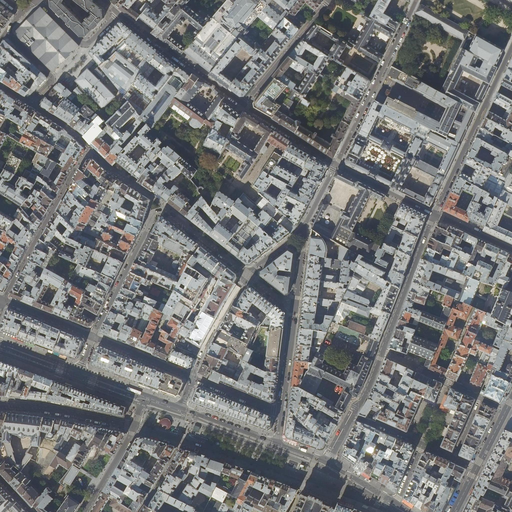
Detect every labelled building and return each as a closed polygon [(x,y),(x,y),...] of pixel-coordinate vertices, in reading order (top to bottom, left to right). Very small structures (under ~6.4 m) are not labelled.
[(55,11),(65,20),(73,29),(80,35),(86,36),(91,30),(98,23),(103,18),(103,15),(103,8),(92,0),(50,0),(51,6),(55,11)] [(136,21),(140,16),(140,15),(130,7),(136,0),(149,0),(152,2),(153,0),(127,0),(120,9),(130,16),(136,21)] [(142,13),(140,15),(140,16),(148,23),(155,28),(178,0),(153,0),(152,2),(149,5),(142,13)] [(173,47),(174,48),(182,54),(184,51),(186,49),(212,18),(209,15),(205,20),(186,4),(188,0),(178,0),(155,28),(151,32),(164,41),(170,45),(170,46),(171,46),(173,47)] [(226,0),(213,17),(238,39),(263,10),(268,3),(264,0),(236,0),(235,0),(226,0)] [(271,0),(268,3),(263,10),(279,24),(285,17),(298,0),(290,0),(289,2),(286,0),(271,0)] [(309,17),(323,1),(321,0),(298,0),(285,17),(300,28),(307,20),(308,18),(309,17)] [(378,0),(370,15),(384,23),(396,30),(399,23),(390,17),(390,16),(383,13),(389,0),(406,0),(409,1),(409,0),(378,0)] [(141,12),(142,13),(149,5),(148,3),(146,3),(140,10),(141,12)] [(441,93),(440,92),(439,93),(474,112),(476,113),(484,96),(497,68),(495,67),(503,51),(420,4),(417,9),(415,14),(416,14),(464,41),(460,48),(462,50),(450,75),(449,74),(449,75),(449,76),(441,93)] [(5,8),(1,5),(0,7),(0,23),(4,28),(14,15),(8,10),(5,8)] [(52,71),(53,72),(59,66),(67,59),(72,53),(78,47),(78,46),(68,36),(66,34),(54,22),(53,21),(42,10),(41,9),(40,8),(34,15),(34,14),(28,20),(21,27),(21,28),(15,34),(27,46),(32,51),(39,59),(52,71)] [(228,87),(233,81),(221,72),(236,53),(237,54),(243,47),(249,52),(253,56),(260,47),(261,46),(256,42),(255,43),(246,35),(248,32),(263,44),(272,33),(277,27),(279,24),(263,10),(238,39),(211,72),(209,74),(218,81),(228,87)] [(350,38),(347,42),(353,46),(371,57),(379,62),(380,62),(383,55),(374,50),(366,45),(374,30),(375,28),(381,31),(392,38),(396,30),(384,23),(370,15),(365,12),(363,17),(368,20),(356,42),(350,38)] [(200,64),(211,72),(238,39),(213,17),(212,18),(186,49),(184,51),(200,64)] [(296,34),(300,28),(285,17),(279,24),(277,27),(291,38),(291,39),(296,34)] [(104,39),(90,53),(90,54),(90,55),(96,62),(97,64),(98,64),(100,66),(101,68),(135,33),(130,30),(124,25),(121,22),(106,36),(104,39)] [(343,27),(348,31),(352,26),(346,22),(343,27)] [(353,46),(347,42),(316,24),(309,31),(303,39),(329,55),(334,58),(342,64),(344,61),(338,58),(346,45),(351,48),(353,46)] [(284,47),(291,38),(277,27),(272,33),(278,37),(266,52),(260,47),(253,56),(248,63),(253,67),(243,79),(252,86),(252,85),(254,82),(254,83),(256,80),(261,74),(262,74),(278,55),(277,54),(281,50),(283,47),(283,48),(284,47)] [(107,75),(124,97),(159,52),(147,43),(135,33),(101,68),(107,75)] [(329,55),(303,39),(301,41),(296,47),(289,56),(319,74),(323,76),(325,74),(321,72),(329,58),(333,61),(334,58),(329,55)] [(3,43),(1,47),(37,78),(41,73),(33,65),(20,52),(8,40),(6,40),(4,40),(3,43)] [(8,74),(23,87),(19,94),(22,95),(25,97),(28,93),(29,90),(37,78),(1,47),(0,47),(0,67),(8,74)] [(140,117),(179,68),(169,60),(159,52),(124,97),(128,102),(140,117)] [(319,74),(289,56),(281,65),(273,76),(275,77),(294,89),(305,96),(319,74)] [(87,94),(103,109),(115,97),(100,81),(107,75),(101,68),(100,66),(97,69),(97,68),(95,70),(94,71),(94,72),(92,73),(88,70),(88,69),(84,73),(82,75),(78,79),(75,82),(79,86),(77,88),(75,90),(74,91),(74,92),(72,93),(72,94),(77,98),(80,101),(87,94)] [(0,81),(2,83),(8,74),(0,67),(0,81)] [(368,86),(370,81),(347,67),(341,76),(345,79),(347,80),(352,72),(356,74),(352,81),(350,80),(349,81),(365,91),(368,86)] [(466,130),(474,112),(439,93),(391,67),(387,75),(412,88),(447,107),(440,124),(378,93),(374,101),(460,144),(465,132),(466,130)] [(185,73),(179,68),(140,117),(151,131),(169,107),(191,78),(187,75),(185,73)] [(44,76),(41,73),(37,78),(29,90),(28,93),(30,95),(43,83),(47,79),(44,76)] [(8,74),(2,83),(9,88),(10,88),(19,94),(23,87),(8,74)] [(193,74),(191,78),(169,107),(171,108),(174,105),(191,117),(188,121),(190,123),(190,124),(190,125),(190,126),(194,129),(195,129),(196,129),(197,128),(198,128),(200,129),(204,123),(205,124),(206,124),(207,125),(208,126),(212,129),(214,126),(216,123),(214,121),(211,119),(215,114),(219,117),(225,105),(222,102),(225,98),(219,94),(214,90),(213,90),(214,91),(214,92),(215,93),(214,94),(217,96),(216,98),(215,99),(206,112),(204,114),(189,103),(200,88),(201,89),(203,86),(205,88),(207,87),(208,87),(209,87),(210,88),(211,88),(211,87),(199,79),(193,74)] [(338,92),(344,95),(346,90),(340,87),(345,79),(341,76),(339,75),(337,79),(341,82),(338,85),(336,84),(333,91),(337,93),(338,92)] [(272,80),(254,102),(255,106),(262,111),(273,117),(277,109),(281,104),(275,101),(275,99),(282,91),(288,96),(294,89),(275,77),(272,80)] [(244,95),(252,86),(243,79),(241,82),(236,78),(233,81),(228,87),(233,90),(234,90),(234,91),(235,92),(240,95),(243,95),(244,95)] [(365,93),(365,91),(349,81),(347,80),(345,79),(340,87),(346,90),(362,99),(362,98),(365,93)] [(495,99),(511,108),(511,83),(504,79),(501,85),(511,91),(511,101),(497,93),(496,96),(495,99)] [(49,93),(38,103),(40,107),(42,108),(49,112),(56,103),(60,97),(67,89),(61,84),(59,84),(49,93)] [(51,113),(54,115),(60,107),(72,94),(72,93),(68,89),(67,89),(60,97),(63,99),(58,105),(56,103),(49,112),(51,113)] [(305,96),(294,89),(288,96),(281,104),(277,109),(285,113),(286,110),(287,111),(290,107),(288,106),(288,105),(291,106),(293,102),(292,101),(296,95),(301,99),(297,104),(302,107),(304,104),(308,106),(310,102),(308,101),(309,99),(305,96)] [(356,111),(362,99),(346,90),(344,95),(351,100),(342,119),(343,119),(350,124),(356,111)] [(16,100),(6,94),(0,104),(0,114),(6,117),(16,101),(16,100)] [(61,120),(69,125),(79,114),(84,118),(87,120),(88,119),(90,121),(94,124),(95,122),(93,119),(97,115),(86,106),(82,110),(81,111),(71,102),(75,98),(76,99),(77,98),(72,94),(60,107),(54,115),(61,120)] [(38,112),(28,106),(26,105),(17,99),(16,101),(6,117),(7,118),(23,127),(20,133),(24,135),(26,132),(27,132),(38,112)] [(489,112),(486,119),(511,132),(511,108),(495,99),(493,103),(507,110),(502,119),(489,112)] [(441,185),(444,179),(444,178),(460,144),(374,101),(365,121),(352,148),(345,162),(346,165),(367,176),(371,178),(375,180),(399,192),(403,194),(423,204),(430,207),(430,206),(431,206),(431,205),(434,199),(437,191),(440,185),(441,185)] [(122,139),(140,117),(128,102),(106,124),(108,126),(122,139)] [(220,155),(225,148),(241,117),(233,110),(225,105),(219,117),(216,123),(214,126),(212,129),(204,146),(220,155)] [(281,124),(295,133),(299,124),(301,122),(297,119),(295,120),(285,113),(277,109),(273,117),(272,118),(281,124)] [(53,122),(46,118),(38,113),(38,112),(27,132),(42,141),(48,132),(49,130),(53,122)] [(267,142),(274,132),(259,122),(243,112),(241,117),(225,148),(244,161),(235,175),(237,176),(242,180),(261,152),(265,146),(265,145),(267,142)] [(71,127),(74,129),(84,118),(79,114),(69,125),(71,127)] [(87,141),(91,145),(108,126),(106,124),(97,115),(93,119),(95,122),(94,124),(96,125),(84,137),(87,141)] [(161,143),(151,131),(140,117),(122,139),(105,159),(109,163),(113,166),(116,162),(118,164),(121,165),(128,171),(130,173),(134,177),(154,153),(152,151),(154,149),(156,150),(161,144),(161,143)] [(77,131),(79,133),(90,121),(88,119),(87,120),(84,118),(74,129),(77,131)] [(326,153),(333,158),(342,141),(350,124),(343,119),(337,131),(336,133),(333,137),(330,143),(331,144),(326,153)] [(483,123),(481,128),(492,135),(495,128),(503,132),(500,139),(511,145),(511,132),(486,119),(483,123)] [(79,133),(82,135),(84,137),(96,125),(94,124),(90,121),(79,133)] [(54,123),(53,122),(49,130),(50,132),(50,133),(48,132),(42,141),(54,148),(54,147),(64,130),(54,123)] [(319,148),(326,153),(331,144),(330,143),(316,134),(317,133),(315,132),(314,133),(312,132),(299,124),(295,133),(311,143),(319,148)] [(108,126),(91,145),(91,146),(97,152),(105,159),(122,139),(108,126)] [(479,133),(476,139),(507,156),(510,151),(511,152),(511,145),(500,139),(492,135),(481,128),(479,133)] [(15,140),(19,142),(47,158),(54,148),(42,141),(27,132),(26,132),(24,135),(20,133),(14,130),(9,136),(12,138),(15,140)] [(68,133),(64,130),(54,147),(63,152),(77,160),(79,156),(84,148),(72,137),(70,135),(68,134),(68,133)] [(279,135),(274,132),(267,142),(285,154),(291,145),(292,143),(279,135)] [(10,151),(15,140),(12,138),(7,148),(7,149),(10,151)] [(470,153),(467,158),(506,180),(509,174),(511,168),(511,152),(510,151),(507,156),(476,139),(474,144),(470,153)] [(12,156),(4,170),(18,177),(34,185),(39,177),(49,159),(47,158),(19,142),(16,147),(17,148),(12,156)] [(139,180),(139,181),(154,162),(157,159),(165,149),(161,144),(156,150),(154,153),(134,177),(136,178),(139,180)] [(162,198),(168,203),(172,207),(176,210),(179,212),(187,203),(189,201),(177,190),(178,188),(175,186),(174,186),(171,190),(172,191),(171,192),(164,186),(163,184),(165,184),(167,182),(168,183),(170,180),(172,181),(182,172),(191,180),(196,172),(192,168),(172,150),(175,147),(173,146),(173,147),(170,145),(166,150),(165,149),(157,159),(161,162),(158,166),(151,174),(156,177),(160,180),(157,183),(152,191),(154,192),(158,195),(159,196),(162,198)] [(292,188),(300,174),(311,157),(301,151),(291,145),(285,154),(282,158),(270,176),(292,188)] [(73,166),(77,160),(63,152),(58,159),(62,162),(61,165),(65,168),(70,171),(71,169),(73,166)] [(282,158),(279,156),(275,153),(253,186),(260,192),(259,194),(279,211),(287,196),(290,191),(292,188),(270,176),(282,158)] [(320,162),(311,157),(300,174),(304,176),(306,176),(309,171),(311,172),(308,179),(307,178),(305,178),(304,181),(304,183),(305,183),(302,189),(313,195),(316,189),(318,186),(321,180),(327,169),(326,167),(326,165),(320,162)] [(461,173),(458,178),(487,194),(497,199),(506,180),(467,158),(465,164),(476,170),(472,178),(461,173)] [(69,173),(70,171),(65,168),(62,172),(62,173),(57,180),(51,176),(57,164),(49,159),(39,177),(42,179),(42,180),(47,184),(53,190),(57,194),(58,193),(67,176),(69,173)] [(83,169),(81,172),(84,174),(93,159),(91,160),(87,160),(83,169)] [(95,181),(98,180),(106,171),(100,165),(93,159),(84,174),(87,177),(93,183),(95,181)] [(137,183),(142,186),(146,180),(148,177),(151,174),(158,166),(154,162),(139,181),(137,183)] [(0,193),(3,195),(5,197),(18,177),(4,170),(2,169),(0,172),(0,193)] [(73,180),(75,182),(94,199),(99,189),(95,185),(93,189),(84,181),(87,177),(84,174),(81,172),(78,170),(75,175),(73,180)] [(116,193),(110,191),(118,180),(110,174),(106,171),(98,180),(99,181),(97,183),(95,181),(93,183),(95,185),(99,189),(94,199),(93,200),(109,208),(112,201),(111,200),(116,193)] [(312,229),(340,245),(356,254),(352,262),(355,264),(359,256),(373,262),(376,256),(379,249),(380,247),(374,243),(355,234),(352,233),(370,196),(382,202),(386,196),(385,196),(367,187),(356,182),(337,172),(334,178),(355,188),(355,189),(357,189),(359,190),(360,191),(359,192),(358,195),(357,195),(357,196),(355,200),(355,201),(353,204),(352,205),(353,205),(351,209),(351,208),(350,210),(349,213),(348,214),(347,213),(345,212),(344,212),(341,217),(342,218),(334,232),(318,224),(325,210),(326,210),(329,204),(322,201),(319,205),(319,207),(317,211),(312,222),(311,221),(310,223),(312,223),(312,227),(312,229)] [(144,188),(148,190),(156,177),(151,174),(148,177),(146,180),(142,186),(144,188)] [(511,175),(509,174),(506,180),(497,199),(498,200),(511,207),(511,175)] [(15,203),(22,208),(29,200),(30,198),(23,193),(26,188),(28,188),(32,190),(34,185),(18,177),(5,197),(15,203)] [(50,195),(53,190),(47,184),(42,180),(42,179),(39,177),(34,185),(32,190),(30,194),(32,196),(37,201),(39,198),(41,195),(43,192),(54,201),(55,199),(50,195)] [(151,192),(152,191),(157,183),(160,180),(156,177),(148,190),(150,191),(151,192)] [(443,211),(451,215),(468,223),(469,220),(477,204),(481,206),(482,204),(487,194),(458,178),(450,197),(448,201),(446,205),(444,210),(443,211)] [(121,182),(118,180),(110,191),(116,193),(111,200),(112,201),(117,203),(121,197),(121,196),(118,194),(124,184),(121,182)] [(72,187),(68,192),(77,199),(78,198),(84,203),(82,204),(87,210),(89,207),(97,210),(110,217),(114,210),(109,208),(93,200),(94,199),(75,182),(73,185),(72,187)] [(127,185),(124,184),(118,194),(121,196),(121,197),(125,200),(126,197),(126,196),(130,187),(127,185)] [(146,212),(150,200),(145,197),(136,191),(130,187),(126,196),(126,197),(137,204),(132,213),(125,210),(121,208),(125,200),(121,197),(117,203),(112,201),(109,208),(114,210),(125,215),(143,223),(146,212)] [(310,201),(313,195),(302,189),(301,189),(299,192),(300,196),(299,196),(298,198),(297,195),(290,191),(287,196),(307,207),(310,201)] [(215,199),(210,208),(214,212),(218,207),(222,210),(217,217),(221,222),(236,203),(227,197),(219,191),(216,196),(215,199)] [(53,202),(54,201),(43,192),(41,195),(44,198),(43,200),(39,198),(37,201),(47,212),(51,205),(53,201),(53,202)] [(79,201),(77,199),(68,192),(65,196),(62,201),(71,209),(76,204),(80,208),(75,213),(81,219),(79,223),(101,231),(102,232),(105,227),(106,224),(110,217),(97,210),(89,207),(87,210),(82,204),(79,201)] [(236,203),(221,222),(210,236),(217,242),(224,247),(248,218),(253,212),(258,206),(256,205),(252,210),(250,209),(255,203),(254,203),(243,194),(236,203)] [(273,219),(279,211),(259,194),(254,203),(255,203),(256,205),(258,206),(263,210),(273,219)] [(475,223),(485,228),(498,200),(497,199),(487,194),(482,204),(489,206),(488,208),(487,209),(486,214),(485,216),(484,215),(484,214),(483,214),(482,214),(479,213),(481,207),(481,206),(477,204),(469,220),(475,223)] [(30,198),(29,200),(35,207),(45,217),(47,212),(37,201),(32,196),(30,198)] [(284,216),(297,227),(301,218),(302,217),(307,207),(287,196),(279,211),(284,216)] [(188,219),(192,222),(198,214),(202,209),(207,204),(207,203),(202,197),(193,208),(185,217),(188,219)] [(57,206),(55,210),(71,226),(74,231),(79,223),(81,219),(75,213),(71,209),(62,201),(60,199),(57,206)] [(21,210),(20,210),(28,220),(38,228),(39,227),(42,222),(34,214),(31,218),(26,213),(32,207),(33,209),(35,207),(29,200),(22,208),(21,210)] [(485,228),(484,230),(483,232),(502,240),(511,244),(511,207),(498,200),(485,228)] [(182,215),(185,217),(193,208),(190,206),(187,203),(179,212),(182,215)] [(203,231),(210,236),(221,222),(217,217),(214,212),(210,208),(207,204),(202,209),(214,223),(210,227),(209,226),(210,225),(207,222),(206,222),(198,214),(192,222),(199,228),(203,231)] [(402,204),(401,204),(391,225),(396,228),(398,223),(405,226),(407,222),(409,223),(404,232),(418,239),(421,229),(426,217),(414,210),(402,204)] [(35,207),(33,209),(35,212),(34,213),(34,214),(42,222),(44,217),(45,217),(35,207)] [(20,210),(16,219),(20,223),(24,217),(25,218),(24,219),(24,220),(25,221),(26,221),(29,223),(28,226),(23,222),(21,224),(34,236),(37,230),(38,228),(28,220),(20,210)] [(50,219),(46,227),(56,233),(58,231),(57,230),(58,230),(56,229),(61,222),(69,229),(63,237),(68,242),(70,239),(74,231),(71,226),(55,210),(50,219)] [(141,230),(143,223),(125,215),(114,210),(110,217),(106,224),(116,228),(121,218),(132,223),(131,226),(128,224),(128,225),(126,230),(124,229),(122,229),(122,230),(137,238),(141,230)] [(284,239),(290,234),(277,223),(273,219),(263,210),(259,216),(259,217),(260,217),(259,218),(260,220),(259,221),(255,217),(256,216),(256,215),(253,212),(248,218),(260,229),(263,231),(269,224),(270,224),(270,226),(275,230),(274,231),(273,230),(271,233),(273,235),(270,238),(277,244),(284,239)] [(4,214),(0,211),(0,224),(1,225),(0,227),(0,229),(4,231),(8,233),(16,221),(15,221),(6,215),(4,214)] [(294,230),(297,227),(284,216),(277,223),(290,234),(294,230)] [(164,217),(163,217),(160,218),(156,225),(152,234),(166,240),(167,238),(171,239),(179,229),(171,223),(164,218),(164,217)] [(230,252),(237,258),(250,241),(260,229),(248,218),(224,247),(230,252)] [(34,236),(21,224),(20,223),(16,219),(16,221),(8,233),(7,235),(25,251),(30,243),(33,237),(34,236)] [(83,245),(86,246),(123,263),(126,257),(128,254),(117,250),(97,239),(96,242),(81,235),(83,231),(98,238),(101,231),(79,223),(74,231),(70,239),(83,245)] [(117,250),(128,254),(128,255),(133,246),(137,238),(122,230),(116,228),(106,224),(105,227),(107,228),(105,233),(102,232),(101,231),(98,238),(97,239),(117,250)] [(432,236),(431,239),(439,242),(441,242),(441,241),(440,240),(441,237),(442,235),(447,237),(447,239),(444,245),(451,248),(456,237),(447,233),(449,228),(444,226),(441,224),(438,225),(437,227),(436,227),(433,232),(432,236)] [(384,245),(411,257),(414,248),(418,239),(404,232),(396,228),(391,225),(382,244),(384,245)] [(39,239),(40,239),(51,248),(55,252),(61,256),(66,244),(68,242),(63,237),(58,231),(56,233),(46,227),(42,234),(39,239)] [(449,227),(449,228),(447,233),(456,237),(461,239),(464,233),(459,231),(458,231),(450,227),(449,227)] [(181,231),(179,229),(171,239),(180,245),(182,243),(183,244),(184,244),(185,245),(186,245),(186,244),(187,245),(185,247),(191,250),(197,244),(185,234),(181,231)] [(269,250),(277,244),(270,238),(268,236),(266,237),(264,235),(265,234),(263,231),(260,229),(250,241),(254,245),(255,247),(262,256),(269,250)] [(13,275),(19,262),(25,251),(7,235),(8,233),(4,231),(2,234),(0,238),(0,261),(4,266),(9,270),(13,275)] [(309,253),(308,256),(327,259),(327,257),(328,255),(328,252),(328,250),(327,248),(326,245),(325,243),(324,240),(322,238),(321,237),(320,236),(318,234),(316,233),(313,231),(313,234),(313,236),(311,236),(311,237),(309,253)] [(152,234),(149,233),(143,245),(142,248),(134,264),(179,284),(188,267),(188,264),(201,247),(199,245),(197,244),(191,250),(185,247),(180,245),(171,239),(167,238),(166,240),(152,234)] [(454,249),(471,257),(478,240),(470,236),(464,233),(461,239),(456,237),(451,248),(454,249)] [(35,248),(36,249),(43,253),(48,255),(51,248),(40,239),(37,244),(35,248)] [(105,277),(114,281),(120,270),(123,263),(86,246),(84,250),(81,249),(83,245),(70,239),(68,242),(66,244),(61,256),(79,264),(96,273),(105,277)] [(428,244),(426,248),(436,253),(441,256),(443,249),(448,251),(445,257),(449,259),(454,249),(451,248),(444,245),(439,242),(431,239),(428,244)] [(477,268),(479,261),(487,244),(483,242),(478,240),(471,257),(468,264),(477,268)] [(255,261),(262,256),(255,247),(249,251),(249,249),(254,245),(250,241),(237,258),(241,261),(244,263),(246,265),(250,265),(255,261)] [(489,277),(495,262),(500,250),(493,247),(487,244),(479,261),(477,268),(468,264),(462,276),(466,277),(470,278),(480,282),(486,284),(489,277)] [(340,245),(338,260),(352,262),(356,254),(340,245)] [(407,267),(411,257),(384,245),(382,250),(379,249),(376,256),(378,257),(375,263),(387,269),(389,264),(388,262),(382,259),(385,253),(392,256),(393,255),(394,253),(397,254),(391,270),(405,277),(405,276),(404,275),(407,267)] [(206,251),(201,247),(188,264),(188,267),(199,273),(207,280),(210,275),(221,262),(210,254),(206,251)] [(28,304),(33,306),(43,286),(45,281),(41,279),(43,275),(44,272),(55,252),(51,248),(48,255),(45,259),(43,262),(41,267),(39,271),(38,274),(34,279),(31,285),(31,286),(34,287),(31,294),(25,291),(23,295),(24,296),(21,302),(27,304),(28,304)] [(424,255),(422,260),(436,266),(462,276),(468,264),(471,257),(454,249),(449,259),(445,257),(443,257),(440,263),(433,260),(436,253),(426,248),(424,255)] [(33,255),(30,261),(41,267),(43,262),(41,261),(42,259),(43,259),(43,258),(45,259),(48,255),(43,253),(36,249),(33,255)] [(505,252),(500,250),(495,262),(498,264),(500,261),(501,261),(493,279),(489,277),(486,284),(495,287),(510,255),(505,252)] [(43,286),(33,306),(43,310),(53,314),(53,313),(58,304),(56,303),(57,301),(59,302),(63,293),(65,292),(71,276),(79,264),(61,256),(55,252),(44,272),(43,275),(41,279),(45,281),(43,286)] [(281,257),(273,263),(279,271),(280,270),(285,271),(285,273),(286,273),(286,274),(291,275),(292,265),(292,264),(293,255),(288,252),(281,257)] [(511,255),(510,255),(495,287),(502,290),(505,290),(510,278),(506,276),(511,265),(511,264),(511,268),(511,271),(511,255)] [(338,260),(327,259),(308,256),(307,268),(305,280),(349,285),(358,265),(355,264),(352,262),(338,260)] [(371,265),(373,262),(359,256),(355,264),(358,265),(384,280),(385,279),(383,278),(385,273),(371,265)] [(417,272),(413,283),(427,289),(429,283),(433,272),(436,266),(422,260),(418,268),(417,272)] [(25,267),(22,272),(34,279),(38,274),(34,272),(35,270),(39,271),(41,267),(30,261),(27,266),(26,268),(25,267)] [(226,266),(221,262),(210,275),(218,281),(220,280),(222,277),(225,279),(226,276),(227,276),(229,278),(227,280),(234,284),(237,278),(237,275),(228,268),(226,266)] [(269,282),(272,285),(278,276),(278,275),(277,273),(278,272),(279,271),(273,263),(268,268),(261,273),(261,274),(261,276),(264,278),(269,282)] [(60,316),(69,320),(74,307),(70,306),(69,306),(68,307),(68,308),(65,306),(64,305),(66,304),(69,299),(68,297),(70,294),(77,299),(76,303),(76,304),(80,306),(85,295),(87,292),(77,286),(82,277),(92,282),(96,273),(79,264),(71,276),(65,292),(63,293),(59,302),(57,301),(56,303),(58,304),(53,313),(60,316)] [(132,268),(130,273),(174,292),(179,284),(134,264),(132,268)] [(395,302),(400,289),(388,283),(386,281),(384,280),(358,265),(349,285),(343,296),(346,297),(368,306),(370,303),(369,301),(353,294),(354,291),(361,294),(369,280),(384,289),(374,308),(390,314),(395,302)] [(0,291),(1,292),(4,293),(7,287),(9,283),(10,281),(4,278),(6,274),(9,270),(4,266),(1,272),(4,274),(3,276),(2,275),(0,278),(0,291)] [(433,272),(436,273),(435,274),(439,276),(440,274),(456,280),(463,283),(466,277),(462,276),(436,266),(433,272)] [(201,289),(206,281),(207,280),(199,273),(188,267),(179,284),(174,292),(167,306),(163,313),(168,316),(181,323),(186,314),(201,289)] [(13,275),(9,270),(6,274),(4,278),(10,281),(13,275)] [(402,283),(405,277),(391,270),(386,281),(388,283),(400,289),(402,283)] [(17,280),(12,291),(18,293),(21,289),(25,291),(27,288),(25,287),(26,285),(26,284),(25,283),(26,282),(31,285),(34,279),(22,272),(20,276),(17,280)] [(99,289),(108,294),(110,292),(111,288),(106,285),(102,283),(105,277),(96,273),(92,282),(88,290),(96,295),(99,289)] [(167,306),(174,292),(130,273),(126,280),(122,288),(140,296),(146,298),(157,302),(161,304),(167,306)] [(287,295),(289,294),(290,284),(291,275),(286,274),(285,276),(284,276),(284,277),(280,277),(278,276),(272,285),(273,286),(278,290),(285,295),(287,295)] [(215,285),(218,281),(210,275),(207,280),(206,281),(212,285),(214,286),(215,285)] [(113,284),(114,281),(105,277),(102,283),(106,285),(111,288),(113,284)] [(235,284),(234,284),(227,280),(225,279),(222,277),(220,280),(196,324),(187,320),(184,324),(181,323),(168,316),(165,321),(162,329),(170,335),(167,340),(174,344),(173,346),(179,348),(185,338),(187,339),(200,346),(206,336),(208,332),(225,302),(235,284)] [(436,292),(446,296),(456,300),(460,302),(470,278),(466,277),(463,283),(456,280),(455,282),(445,279),(443,284),(437,282),(436,286),(429,283),(427,289),(431,290),(436,292)] [(470,306),(480,282),(470,278),(460,302),(470,306)] [(303,294),(303,297),(318,299),(318,295),(320,295),(321,292),(320,291),(319,291),(319,288),(323,287),(337,289),(336,301),(341,302),(343,296),(349,285),(305,280),(303,294)] [(411,287),(409,292),(417,295),(427,299),(427,300),(429,301),(430,299),(428,298),(431,290),(427,289),(413,283),(411,287)] [(252,287),(249,287),(243,295),(239,301),(236,308),(250,315),(247,322),(256,326),(260,327),(276,306),(264,297),(262,295),(252,287)] [(121,291),(119,294),(129,299),(132,300),(134,301),(138,302),(145,305),(154,309),(157,302),(146,298),(140,296),(122,288),(121,291)] [(107,297),(108,294),(99,289),(96,295),(105,300),(107,297)] [(103,303),(105,300),(96,295),(88,290),(87,292),(85,295),(102,306),(103,303)] [(511,292),(505,290),(502,290),(492,315),(488,313),(487,314),(486,316),(510,327),(511,328),(511,321),(510,320),(511,315),(511,292)] [(17,300),(21,302),(24,296),(23,295),(18,293),(12,291),(11,293),(9,296),(9,297),(17,300)] [(408,297),(406,301),(414,305),(414,303),(417,295),(409,292),(408,297)] [(444,303),(446,296),(436,292),(433,299),(444,303)] [(125,343),(127,344),(135,327),(145,305),(138,302),(134,301),(132,300),(129,304),(127,303),(129,299),(119,294),(118,296),(116,300),(126,304),(128,305),(126,310),(123,316),(129,319),(126,324),(127,325),(126,326),(125,326),(117,340),(125,343)] [(88,328),(92,326),(95,320),(102,306),(85,295),(80,306),(76,304),(74,307),(69,320),(78,323),(78,324),(88,328)] [(404,306),(403,311),(420,318),(422,312),(427,300),(427,299),(417,295),(414,303),(419,305),(417,310),(414,309),(414,310),(412,309),(414,305),(406,301),(406,302),(404,306)] [(389,318),(390,314),(374,308),(372,308),(371,310),(345,300),(346,297),(343,296),(341,302),(334,317),(332,322),(342,326),(346,316),(349,315),(350,313),(349,312),(351,311),(369,317),(370,312),(379,316),(373,332),(372,332),(371,333),(372,334),(372,336),(369,334),(368,337),(379,342),(382,334),(384,330),(384,329),(386,326),(389,318)] [(445,307),(453,310),(456,300),(446,296),(444,303),(443,306),(445,307)] [(301,311),(301,313),(316,315),(317,306),(328,307),(327,316),(334,317),(341,302),(336,301),(318,299),(303,297),(301,311)] [(115,303),(113,306),(120,310),(121,308),(126,310),(128,305),(126,304),(116,300),(115,303)] [(453,310),(447,325),(453,327),(457,317),(466,321),(472,308),(470,306),(460,302),(456,300),(453,310)] [(161,304),(157,311),(163,313),(167,306),(161,304)] [(132,346),(136,348),(154,309),(145,305),(135,327),(127,344),(132,346)] [(111,309),(110,312),(118,316),(119,314),(123,316),(126,310),(121,308),(120,310),(113,306),(111,309)] [(230,310),(229,312),(247,322),(250,315),(236,308),(232,306),(230,310)] [(280,309),(276,306),(260,327),(261,327),(284,330),(285,322),(286,314),(282,311),(280,309)] [(419,322),(444,331),(447,325),(453,310),(445,307),(441,319),(422,312),(420,318),(419,322)] [(0,328),(0,329),(0,330),(1,332),(10,335),(18,338),(26,316),(17,312),(13,310),(10,309),(8,310),(6,311),(0,328)] [(147,352),(153,355),(157,346),(158,344),(154,342),(151,341),(160,319),(165,321),(168,316),(163,313),(157,311),(154,309),(136,348),(147,352)] [(483,324),(486,316),(487,314),(476,310),(467,329),(469,330),(468,331),(478,335),(483,324)] [(401,316),(399,320),(408,323),(410,318),(415,319),(413,325),(417,326),(419,322),(420,318),(403,311),(401,316)] [(109,315),(107,318),(115,322),(118,316),(110,312),(109,315)] [(229,312),(224,321),(221,326),(219,329),(223,331),(229,333),(228,335),(242,341),(242,342),(248,344),(249,344),(252,345),(258,334),(261,327),(260,327),(256,326),(247,322),(229,312)] [(299,326),(299,329),(319,332),(319,330),(322,330),(322,332),(326,333),(327,331),(332,322),(334,317),(327,316),(316,315),(301,313),(299,326)] [(117,340),(125,326),(126,326),(127,325),(126,324),(129,319),(123,316),(119,314),(118,316),(115,322),(121,325),(117,332),(114,331),(114,329),(116,330),(117,328),(117,325),(115,324),(115,322),(107,318),(105,323),(102,328),(99,333),(100,333),(109,337),(117,340)] [(37,320),(26,316),(18,338),(25,341),(36,345),(44,323),(37,320)] [(500,331),(494,345),(494,346),(501,348),(504,340),(510,327),(486,316),(483,324),(500,331)] [(351,319),(347,328),(364,335),(368,326),(351,319)] [(397,325),(396,329),(414,336),(414,335),(417,326),(413,325),(408,323),(399,320),(397,325)] [(326,357),(318,353),(317,353),(312,364),(308,372),(307,372),(303,381),(299,388),(299,389),(307,393),(313,396),(322,377),(346,389),(335,408),(344,413),(350,400),(352,397),(353,396),(357,398),(363,385),(370,368),(372,361),(376,351),(379,342),(368,337),(364,335),(347,328),(342,326),(332,322),(327,331),(335,334),(337,332),(334,331),(336,327),(341,329),(341,331),(361,339),(361,338),(365,339),(364,341),(369,343),(363,357),(363,356),(362,357),(357,368),(350,363),(349,364),(344,375),(322,364),(326,357)] [(45,348),(54,352),(62,330),(53,327),(49,325),(44,323),(36,345),(45,348)] [(439,345),(438,346),(443,348),(445,349),(449,338),(458,341),(462,330),(453,327),(447,325),(444,331),(439,345)] [(282,345),(284,330),(261,327),(258,334),(265,338),(264,347),(252,345),(249,344),(248,344),(247,348),(255,352),(265,356),(267,358),(280,359),(282,345)] [(297,343),(297,345),(311,347),(313,338),(315,338),(314,346),(312,346),(312,347),(319,348),(326,333),(322,332),(319,332),(299,329),(297,343)] [(389,349),(394,350),(405,354),(407,354),(408,352),(414,336),(396,329),(394,335),(389,349)] [(54,352),(69,357),(74,359),(77,358),(78,358),(83,342),(83,341),(82,339),(76,336),(62,330),(54,352)] [(242,360),(250,363),(255,352),(247,348),(248,344),(242,342),(242,341),(228,335),(229,333),(223,331),(219,337),(215,344),(229,350),(243,357),(242,360)] [(463,344),(469,346),(469,344),(473,346),(476,340),(478,341),(480,339),(477,338),(478,335),(468,331),(463,344)] [(424,367),(428,369),(438,346),(439,345),(414,335),(414,336),(408,352),(411,353),(417,355),(418,356),(420,356),(428,359),(426,362),(424,367)] [(166,361),(166,360),(173,346),(174,344),(167,340),(161,337),(158,344),(160,345),(161,342),(162,343),(163,342),(168,344),(165,350),(157,346),(153,355),(152,356),(159,358),(166,361)] [(494,349),(500,351),(501,348),(494,346),(494,345),(491,344),(490,347),(482,343),(484,339),(481,338),(480,339),(478,341),(476,340),(473,346),(471,350),(471,351),(470,354),(475,356),(475,357),(476,357),(478,351),(484,353),(491,356),(494,349)] [(493,376),(510,383),(511,378),(511,365),(510,365),(509,366),(508,367),(505,374),(500,371),(509,350),(511,351),(511,358),(511,359),(511,360),(511,343),(504,340),(501,348),(500,351),(497,359),(491,373),(491,375),(493,376)] [(209,349),(207,354),(237,368),(237,370),(244,373),(248,364),(249,365),(250,363),(242,360),(241,360),(239,366),(225,359),(229,350),(215,344),(212,343),(209,349)] [(448,371),(459,376),(470,354),(471,351),(471,350),(467,349),(469,346),(463,344),(461,343),(448,371)] [(296,353),(295,361),(312,364),(317,353),(318,353),(319,348),(312,347),(311,347),(297,345),(296,353)] [(114,374),(115,374),(119,367),(115,366),(116,361),(120,363),(122,355),(108,349),(101,346),(99,347),(97,348),(92,363),(92,364),(93,366),(114,374)] [(193,363),(196,355),(179,348),(173,346),(166,360),(174,364),(177,365),(187,369),(191,367),(193,363)] [(458,378),(459,376),(448,371),(436,365),(443,348),(438,346),(428,369),(434,372),(453,381),(456,382),(458,378)] [(500,351),(494,349),(491,356),(492,357),(497,359),(500,351)] [(491,356),(484,353),(479,363),(487,367),(492,357),(491,356)] [(208,378),(209,379),(213,371),(223,375),(239,383),(240,380),(243,374),(244,373),(237,370),(237,368),(207,354),(205,360),(203,364),(209,368),(207,371),(210,373),(208,378)] [(117,375),(139,383),(146,365),(143,364),(134,360),(133,360),(122,355),(120,363),(119,367),(115,374),(117,375)] [(279,367),(280,359),(267,358),(265,356),(264,359),(267,360),(266,368),(263,367),(263,371),(265,372),(278,374),(279,367)] [(471,382),(481,387),(488,373),(489,372),(491,373),(497,359),(492,357),(487,367),(479,363),(471,381),(471,382)] [(386,359),(385,358),(382,369),(380,373),(376,382),(393,391),(406,397),(407,395),(409,391),(413,380),(416,373),(413,372),(400,366),(386,359)] [(0,395),(3,386),(0,384),(0,375),(5,378),(7,372),(18,375),(21,368),(7,364),(0,360),(0,395)] [(293,373),(291,387),(299,389),(299,388),(303,381),(301,380),(303,375),(304,369),(308,369),(307,371),(307,372),(308,372),(312,364),(295,361),(293,371),(293,373)] [(203,376),(208,378),(210,373),(207,371),(209,368),(203,364),(201,367),(199,373),(199,374),(203,376)] [(241,391),(247,393),(253,378),(255,374),(257,369),(249,365),(248,364),(244,373),(243,374),(245,375),(244,375),(244,376),(243,376),(243,377),(243,378),(244,379),(243,381),(240,380),(239,383),(223,375),(220,382),(241,391)] [(152,388),(159,390),(166,373),(161,371),(157,370),(156,369),(151,367),(146,365),(139,383),(152,388)] [(22,369),(21,368),(18,375),(17,380),(12,392),(11,398),(16,398),(22,399),(26,385),(31,387),(36,374),(22,369)] [(277,380),(278,374),(265,372),(263,371),(257,369),(255,374),(265,378),(264,383),(277,385),(277,380)] [(219,384),(220,382),(223,375),(213,371),(209,379),(214,382),(219,384)] [(11,398),(12,392),(17,380),(18,375),(7,372),(5,378),(3,386),(0,395),(0,397),(6,398),(7,398),(11,398)] [(176,397),(179,395),(184,384),(183,382),(183,380),(176,378),(170,375),(166,373),(159,390),(164,393),(166,393),(176,397)] [(431,380),(416,373),(413,380),(429,387),(439,392),(441,388),(442,385),(442,384),(434,381),(434,382),(431,380)] [(48,379),(36,374),(31,387),(28,400),(37,400),(38,401),(47,402),(50,394),(46,394),(47,392),(50,393),(55,381),(48,379)] [(500,402),(501,402),(503,397),(508,388),(510,383),(493,376),(492,378),(489,385),(485,395),(486,396),(489,397),(492,399),(500,402)] [(276,392),(277,385),(264,383),(264,386),(263,385),(262,385),(261,385),(260,386),(253,382),(254,380),(255,380),(255,379),(253,378),(247,393),(259,398),(260,399),(271,403),(273,402),(275,401),(276,392)] [(480,389),(481,387),(471,382),(471,381),(465,379),(463,379),(461,384),(467,387),(478,392),(479,392),(480,389)] [(423,398),(425,398),(429,387),(413,380),(409,391),(412,392),(422,397),(423,398)] [(56,403),(65,405),(72,387),(63,384),(55,381),(50,393),(50,394),(47,402),(56,403)] [(393,391),(376,382),(371,394),(369,397),(368,400),(384,408),(385,405),(381,403),(382,400),(390,404),(390,406),(389,405),(388,406),(387,409),(397,415),(400,410),(398,409),(401,402),(403,403),(405,399),(406,397),(393,391)] [(28,400),(31,387),(26,385),(22,399),(21,399),(24,399),(28,400)] [(73,407),(83,409),(89,394),(80,390),(72,387),(65,405),(73,407)] [(210,410),(227,416),(233,401),(222,396),(215,394),(210,391),(200,387),(198,388),(197,389),(192,400),(193,402),(194,404),(210,410)] [(290,400),(288,411),(290,412),(293,415),(293,418),(295,418),(296,416),(302,404),(301,403),(301,399),(302,397),(305,398),(307,393),(299,389),(291,387),(290,400)] [(436,399),(439,392),(429,387),(425,398),(428,399),(434,402),(435,402),(436,399)] [(449,393),(448,396),(460,401),(463,395),(457,392),(452,389),(451,389),(449,393)] [(420,402),(422,397),(412,392),(410,395),(410,394),(409,396),(407,395),(406,397),(405,399),(419,405),(420,402)] [(295,418),(295,420),(293,440),(299,443),(311,447),(314,438),(322,423),(317,421),(321,413),(322,411),(326,404),(313,396),(307,393),(305,398),(302,404),(296,416),(295,418)] [(102,399),(89,394),(83,409),(100,413),(102,413),(112,415),(124,417),(124,416),(127,408),(102,399)] [(458,406),(456,411),(468,417),(471,409),(475,401),(474,400),(472,399),(469,397),(463,395),(460,401),(459,404),(461,404),(462,403),(463,403),(461,407),(458,406)] [(450,409),(456,412),(456,411),(458,406),(459,404),(460,401),(448,396),(446,401),(444,406),(444,407),(445,407),(450,409)] [(418,407),(419,405),(405,399),(403,403),(407,404),(405,408),(415,413),(417,409),(418,407)] [(358,415),(366,418),(369,419),(375,421),(376,419),(382,411),(384,408),(368,400),(365,405),(364,406),(358,415)] [(233,418),(246,423),(252,408),(247,406),(241,404),(235,402),(233,401),(227,416),(233,418)] [(479,409),(477,414),(491,421),(493,416),(496,410),(489,407),(482,403),(481,404),(479,409)] [(340,419),(344,413),(335,408),(326,404),(322,411),(333,417),(332,418),(333,419),(332,421),(326,418),(327,416),(321,413),(317,421),(322,423),(323,424),(327,426),(329,427),(332,423),(337,426),(340,419)] [(401,417),(412,421),(414,417),(415,413),(405,408),(401,407),(400,410),(397,415),(401,417)] [(270,430),(271,429),(272,426),(272,420),(271,416),(266,414),(257,411),(252,408),(246,423),(248,424),(268,431),(270,430)] [(386,424),(396,428),(401,417),(397,415),(387,409),(385,413),(382,411),(376,419),(386,424)] [(287,438),(293,440),(295,420),(294,420),(294,421),(293,421),(293,418),(293,415),(290,412),(288,411),(286,426),(285,435),(286,436),(287,438)] [(452,421),(448,429),(460,434),(464,425),(466,421),(468,417),(456,411),(456,412),(453,419),(452,421)] [(3,429),(9,413),(5,413),(2,412),(2,415),(0,414),(0,436),(0,424),(2,426),(1,426),(0,428),(3,429)] [(0,468),(6,463),(12,469),(14,466),(21,471),(33,456),(27,453),(26,457),(23,459),(21,459),(19,459),(16,457),(14,455),(14,452),(11,444),(12,435),(18,435),(21,438),(23,438),(24,438),(25,437),(26,436),(32,437),(31,446),(39,446),(41,430),(44,417),(24,415),(9,413),(3,429),(0,436),(0,468)] [(474,420),(472,425),(486,431),(488,426),(491,421),(477,414),(474,420)] [(59,419),(58,419),(56,419),(50,418),(44,417),(41,430),(48,434),(47,438),(52,439),(54,438),(56,434),(55,434),(56,430),(59,431),(58,436),(60,437),(57,442),(59,444),(54,450),(59,453),(54,461),(50,466),(56,469),(59,464),(68,470),(59,483),(65,487),(68,483),(70,485),(79,471),(77,470),(76,469),(78,466),(80,468),(94,446),(101,450),(101,449),(102,450),(110,455),(113,457),(117,449),(121,444),(122,441),(126,434),(122,433),(115,431),(107,429),(104,429),(92,426),(80,424),(71,422),(66,421),(62,420),(59,419)] [(409,428),(412,421),(401,417),(396,428),(401,430),(406,433),(407,432),(409,429),(409,428)] [(351,431),(347,438),(357,443),(357,441),(361,440),(359,438),(359,437),(362,431),(366,432),(365,433),(364,432),(363,435),(364,435),(362,439),(363,439),(367,441),(372,432),(363,427),(365,425),(361,423),(356,421),(351,431)] [(321,450),(324,449),(327,444),(327,443),(332,434),(337,426),(332,423),(329,427),(327,426),(327,427),(326,427),(325,427),(324,427),(324,428),(322,427),(323,424),(322,423),(314,438),(311,447),(313,447),(314,448),(318,449),(321,450)] [(375,429),(365,425),(363,427),(372,432),(380,436),(377,445),(383,447),(389,435),(385,434),(375,429)] [(470,430),(468,435),(481,441),(483,436),(486,431),(472,425),(470,430)] [(452,453),(453,452),(457,443),(460,434),(448,429),(444,438),(442,443),(441,447),(441,448),(446,450),(447,450),(451,452),(452,453)] [(492,453),(502,458),(510,442),(508,441),(509,440),(511,441),(511,438),(511,433),(504,430),(498,442),(492,453)] [(357,469),(362,472),(369,461),(371,456),(377,445),(380,436),(372,432),(367,441),(361,453),(361,454),(355,466),(355,467),(357,469)] [(393,437),(389,435),(383,447),(391,451),(397,439),(393,437)] [(466,440),(463,445),(476,450),(478,445),(481,441),(468,435),(466,440)] [(129,452),(127,451),(124,457),(122,459),(117,468),(122,470),(123,470),(127,472),(129,470),(134,474),(133,476),(138,479),(138,478),(144,469),(142,468),(150,454),(152,455),(159,441),(147,438),(145,437),(145,438),(143,437),(137,440),(132,447),(129,452)] [(344,446),(346,447),(353,450),(357,443),(347,438),(346,441),(346,442),(344,446)] [(511,438),(511,441),(511,442),(510,442),(502,458),(491,480),(507,487),(511,489),(511,480),(502,477),(508,463),(509,464),(511,459),(511,438)] [(351,463),(355,466),(361,454),(361,453),(367,441),(363,439),(362,439),(361,440),(357,441),(357,443),(353,450),(346,447),(345,450),(342,456),(351,463)] [(400,440),(397,439),(391,451),(393,451),(400,454),(405,443),(400,440)] [(168,463),(161,459),(169,445),(162,442),(159,441),(152,455),(150,454),(142,468),(144,469),(138,478),(138,479),(131,487),(130,489),(146,497),(151,489),(168,463)] [(409,444),(405,443),(400,454),(401,455),(402,452),(404,453),(403,456),(404,456),(403,460),(409,463),(411,456),(413,452),(414,450),(413,449),(412,447),(412,446),(409,444)] [(177,448),(169,445),(161,459),(168,463),(171,459),(177,448)] [(363,473),(370,477),(379,461),(376,459),(383,447),(377,445),(371,456),(373,457),(373,458),(374,458),(375,458),(374,460),(375,461),(373,464),(369,461),(362,472),(363,473)] [(470,461),(471,460),(473,455),(476,450),(463,445),(461,451),(459,455),(460,456),(464,458),(470,461)] [(376,459),(379,461),(370,477),(372,478),(378,481),(388,461),(389,459),(393,451),(391,451),(383,447),(376,459)] [(166,472),(170,474),(172,476),(180,463),(179,463),(186,450),(181,449),(173,460),(166,472)] [(191,452),(186,450),(179,463),(180,463),(172,476),(177,478),(178,477),(185,466),(186,461),(192,452),(191,452)] [(381,483),(387,486),(395,470),(397,467),(397,466),(400,459),(403,460),(404,456),(403,456),(401,455),(400,454),(393,451),(389,459),(394,461),(394,464),(392,468),(388,466),(390,462),(388,461),(378,481),(381,483)] [(193,453),(192,452),(186,461),(185,466),(178,477),(183,480),(184,480),(188,475),(190,472),(197,455),(198,454),(193,453)] [(420,460),(418,466),(424,469),(430,460),(435,462),(437,457),(431,454),(427,452),(425,453),(423,454),(420,460)] [(487,464),(481,475),(491,480),(502,458),(492,453),(487,464)] [(199,455),(197,455),(190,472),(197,476),(191,485),(189,484),(179,500),(190,506),(200,491),(205,483),(206,482),(199,477),(201,468),(207,470),(211,459),(207,457),(201,456),(199,455)] [(439,475),(443,477),(450,462),(444,460),(437,457),(435,462),(430,460),(424,469),(427,470),(432,474),(438,477),(439,475)] [(211,458),(211,459),(207,470),(201,468),(199,477),(206,482),(208,478),(207,478),(207,477),(210,472),(214,473),(215,474),(210,486),(208,485),(205,483),(200,491),(204,493),(211,497),(216,487),(221,477),(226,463),(218,461),(211,458)] [(406,469),(409,463),(403,460),(400,459),(397,466),(399,467),(399,468),(397,467),(395,470),(403,475),(406,469)] [(434,511),(439,502),(440,500),(448,484),(448,483),(446,483),(448,479),(448,480),(449,479),(451,475),(456,477),(454,479),(454,480),(460,482),(463,476),(466,470),(460,467),(458,466),(450,462),(443,477),(442,480),(443,481),(426,511),(434,511)] [(0,472),(4,477),(10,483),(18,474),(12,469),(6,463),(0,468),(0,472)] [(229,464),(226,463),(221,477),(216,487),(211,497),(218,500),(211,511),(218,511),(223,503),(234,509),(249,481),(252,472),(250,471),(232,465),(229,464)] [(77,470),(79,471),(93,479),(95,480),(95,478),(96,477),(80,468),(78,466),(76,469),(77,470)] [(415,473),(412,480),(420,484),(425,473),(427,470),(424,469),(418,466),(415,473)] [(119,484),(116,482),(109,495),(119,500),(118,502),(133,511),(135,511),(139,508),(146,497),(130,489),(131,487),(138,479),(133,476),(132,476),(131,477),(130,478),(127,476),(126,474),(127,472),(123,470),(122,470),(117,468),(114,473),(112,477),(117,481),(118,480),(128,486),(126,488),(127,489),(125,493),(116,488),(119,484)] [(401,481),(403,475),(395,470),(387,486),(386,487),(388,488),(395,493),(396,493),(401,481)] [(11,484),(16,490),(27,477),(21,471),(18,474),(10,483),(11,484)] [(254,473),(252,472),(249,481),(234,509),(238,511),(239,511),(248,497),(245,495),(247,490),(251,492),(253,487),(260,475),(254,473)] [(412,504),(415,507),(431,476),(425,473),(420,484),(410,503),(412,504)] [(166,479),(159,490),(171,497),(172,497),(183,480),(178,477),(177,478),(172,476),(170,474),(166,479)] [(431,476),(415,507),(417,508),(422,511),(423,511),(426,511),(443,481),(442,480),(443,477),(439,475),(438,477),(432,474),(431,476)] [(268,489),(272,479),(270,479),(268,478),(260,475),(253,487),(265,493),(261,502),(249,496),(248,497),(239,511),(238,511),(234,509),(223,503),(218,511),(280,511),(267,505),(270,499),(272,500),(275,491),(273,491),(268,489)] [(486,490),(491,480),(481,475),(476,486),(470,496),(476,500),(481,501),(482,499),(486,490)] [(31,480),(27,477),(16,490),(19,494),(21,495),(32,507),(33,506),(38,511),(47,511),(45,510),(53,500),(48,496),(49,495),(49,493),(50,493),(52,491),(48,488),(41,496),(37,493),(32,487),(30,488),(27,485),(31,480)] [(110,479),(103,492),(109,495),(116,482),(117,481),(112,477),(110,479)] [(84,493),(86,494),(95,480),(93,479),(84,493)] [(273,480),(272,479),(268,489),(273,491),(277,481),(273,480)] [(410,503),(420,484),(412,480),(408,488),(404,498),(404,499),(406,500),(410,503)] [(449,484),(448,484),(440,500),(442,501),(442,502),(441,502),(441,503),(439,502),(434,511),(444,511),(448,504),(454,493),(460,482),(454,480),(452,484),(450,483),(449,484)] [(278,482),(277,481),(273,491),(275,491),(272,500),(276,502),(284,484),(278,482)] [(285,484),(284,484),(276,502),(272,500),(270,499),(267,505),(280,511),(291,487),(285,484)] [(7,494),(0,486),(0,507),(10,497),(7,494)] [(298,489),(291,487),(280,511),(286,511),(296,493),(298,489)] [(511,511),(511,489),(507,487),(502,497),(504,498),(501,503),(502,504),(501,507),(496,504),(496,505),(494,508),(502,511),(511,511)] [(194,511),(195,511),(195,508),(193,507),(190,506),(179,500),(177,500),(174,498),(172,497),(171,497),(159,490),(154,498),(148,507),(155,511),(194,511)] [(101,511),(107,504),(120,511),(133,511),(118,502),(119,500),(109,495),(103,492),(94,507),(92,510),(91,511),(101,511)] [(328,506),(325,505),(326,504),(323,503),(324,502),(317,499),(311,496),(310,497),(308,496),(308,497),(306,496),(303,495),(304,494),(302,493),(301,494),(301,495),(300,495),(300,496),(300,497),(301,497),(300,498),(299,500),(299,501),(297,505),(296,507),(296,508),(294,511),(329,511),(330,511),(329,511),(330,510),(331,509),(332,509),(332,508),(332,507),(330,506),(330,507),(328,506)] [(74,511),(76,509),(80,504),(67,494),(62,500),(65,502),(58,511),(57,511),(55,510),(54,511),(74,511)] [(25,511),(23,509),(11,496),(10,497),(0,507),(0,511),(25,511)] [(467,511),(468,511),(469,511),(470,511),(476,500),(470,496),(462,511),(467,511)] [(492,511),(494,508),(496,505),(482,499),(481,501),(478,507),(487,511),(486,511),(492,511)] [(476,511),(478,507),(481,501),(476,500),(470,511),(476,511)]
